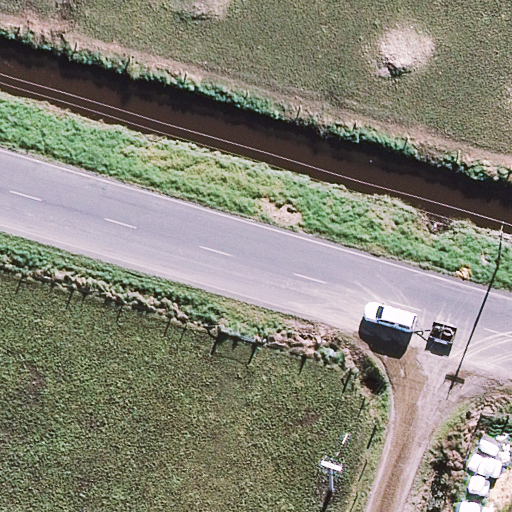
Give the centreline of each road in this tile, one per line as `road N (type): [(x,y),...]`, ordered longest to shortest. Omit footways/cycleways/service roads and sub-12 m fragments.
road 1 (unclassified): [(0,178),(511,331)]
road 2 (track): [(452,314),(393,511)]
